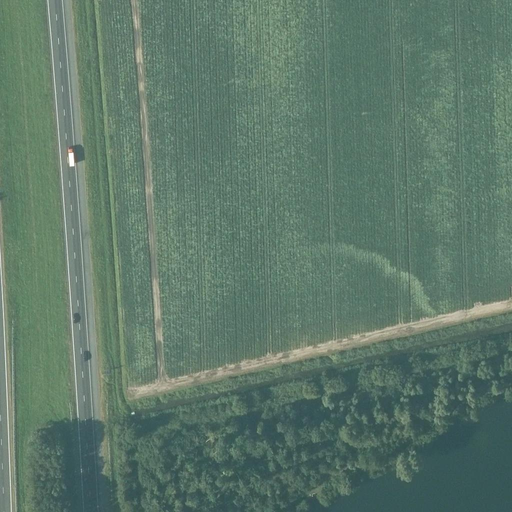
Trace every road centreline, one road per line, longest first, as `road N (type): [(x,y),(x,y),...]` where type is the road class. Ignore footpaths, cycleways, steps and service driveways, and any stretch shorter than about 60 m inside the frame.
road 1 (motorway): [(90,511),(54,0)]
road 2 (track): [(136,438),(511,352)]
road 3 (track): [(511,384),(455,401),(400,443),(334,472),(277,511)]
